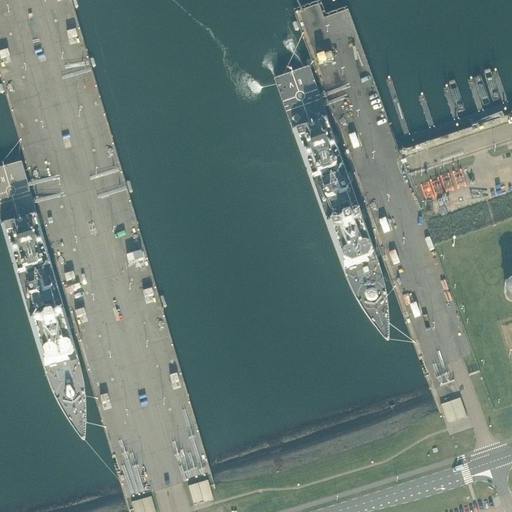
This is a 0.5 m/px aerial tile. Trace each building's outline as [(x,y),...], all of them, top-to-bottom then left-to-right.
[(78,37),(76,31),(67,34),(69,39),(78,37)] [(10,57),(8,51),(0,53),(0,54),(1,59),(10,57)] [(330,54),(317,58),(320,65),(333,60),(334,60),(331,53),(330,54)] [(359,147),(355,135),(349,137),(354,149),(359,147)] [(390,232),(385,220),(380,222),(384,234),(390,232)] [(133,256),(134,262),(143,259),(141,254),(133,256)] [(65,276),(67,282),(75,279),(74,273),(65,276)] [(144,293),(145,298),(154,296),(152,290),(144,293)] [(420,316),(416,305),(411,306),(415,318),(420,316)] [(76,313),(78,318),(86,316),(85,310),(76,313)] [(170,377),(172,384),(179,382),(177,375),(170,377)] [(101,398),(103,405),(110,403),(108,396),(101,398)] [(441,407),(448,425),(467,418),(461,400),(441,407)] [(214,501),(209,482),(189,488),(194,507),(214,501)] [(156,511),(152,498),(132,504),(134,511),(156,511)]
